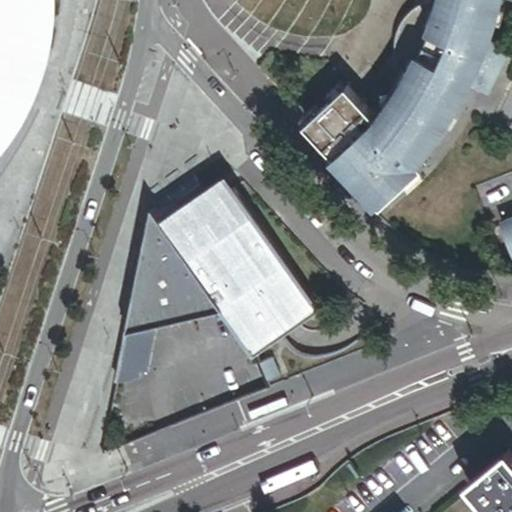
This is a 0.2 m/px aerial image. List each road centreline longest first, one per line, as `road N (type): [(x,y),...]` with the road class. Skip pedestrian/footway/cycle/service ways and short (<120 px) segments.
road 1 (tertiary): [(5,511),(15,441),(150,16)]
road 2 (tertiary): [(511,325),(413,289),(374,260),(150,16)]
road 3 (secondary): [(129,511),(511,350)]
